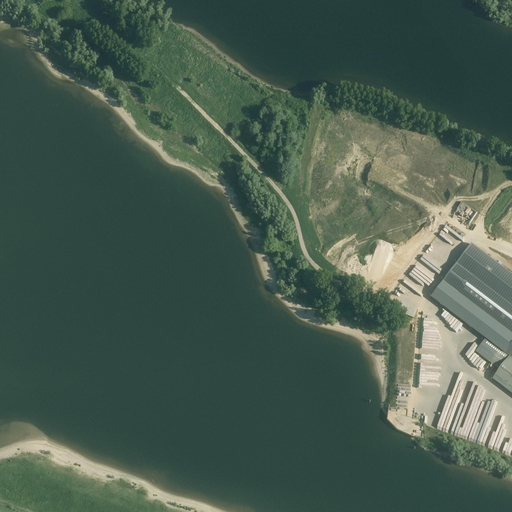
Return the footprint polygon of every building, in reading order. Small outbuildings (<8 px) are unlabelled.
[(459,240),(461,236),(445,225),(440,233),(459,247),(463,242),(459,240)] [(511,275),(472,244),(431,298),(486,339),(476,352),(500,370),(497,374),(493,372),(489,377),(493,380),(511,394),(511,275)] [(436,266),(439,263),(424,252),(413,267),(420,273),(417,278),(430,287),(442,270),(436,266)] [(398,312),(414,318),(417,310),(401,304),(398,312)] [(446,315),(443,319),(454,327),(458,322),(460,324),(462,322),(447,310),(444,314),(446,315)] [(427,344),(420,344),(420,355),(440,356),(440,348),(427,347),(427,344)] [(427,426),(437,429),(451,386),(449,385),(450,382),(443,379),(427,426)] [(466,400),(468,400),(471,393),(463,391),(462,393),(461,393),(459,399),(461,399),(460,400),(465,402),(466,400)] [(483,399),(477,418),(479,419),(478,424),(477,424),(476,426),(479,427),(480,422),(483,423),(488,408),(486,407),(488,401),(483,399)]
